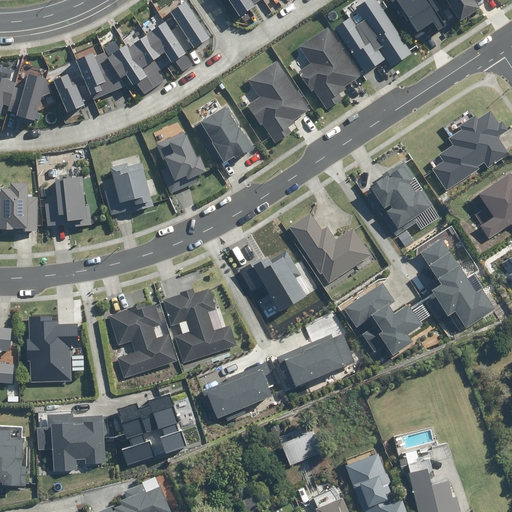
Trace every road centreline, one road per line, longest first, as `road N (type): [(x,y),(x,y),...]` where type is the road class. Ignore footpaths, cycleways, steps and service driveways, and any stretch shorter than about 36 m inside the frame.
road 1 (residential): [(0,274),(119,257),(234,216),(492,41)]
road 2 (residential): [(0,142),(77,134),(130,117),(244,51)]
